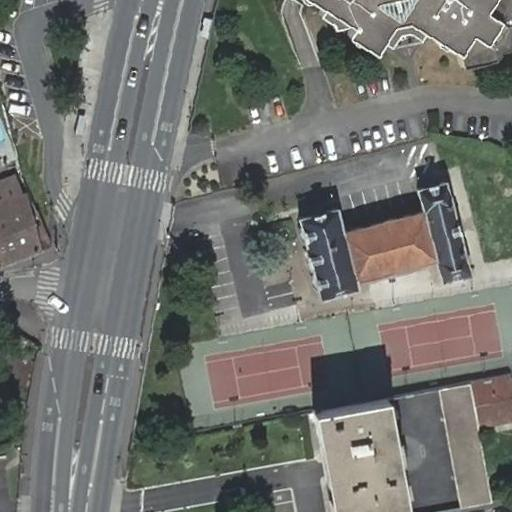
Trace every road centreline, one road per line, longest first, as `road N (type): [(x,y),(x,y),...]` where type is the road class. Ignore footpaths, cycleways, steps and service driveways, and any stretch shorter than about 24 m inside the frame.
road 1 (tertiary): [(160,0),(137,18),(110,144),(105,170),(114,226)]
road 2 (tertiary): [(114,226),(144,178),(177,27),(164,0)]
road 3 (tertiary): [(100,296),(72,338),(60,418),(70,503)]
road 4 (tertiary): [(70,503),(102,423),(116,346),(100,296)]
